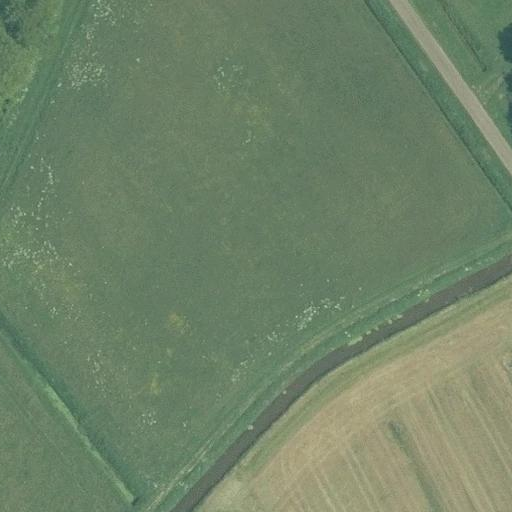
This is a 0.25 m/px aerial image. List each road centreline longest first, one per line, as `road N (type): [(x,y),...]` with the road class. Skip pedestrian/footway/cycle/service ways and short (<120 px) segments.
road 1 (track): [(511,246),(320,347),(157,511)]
road 2 (unclassified): [(511,164),(397,0)]
